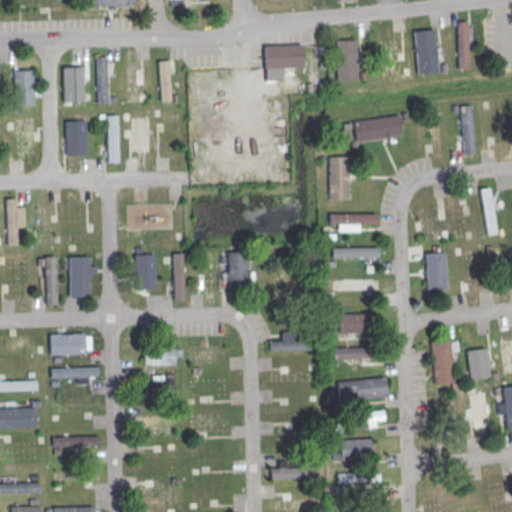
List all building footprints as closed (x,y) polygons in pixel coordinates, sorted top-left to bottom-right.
[(467,69),(467,21),(456,21),(456,69),(467,69)] [(416,74),(437,72),(432,28),(412,30),(416,74)] [(355,39),(335,39),(335,79),(355,79),(355,39)] [(380,40),(380,74),(398,74),(398,40),(380,40)] [(263,45),(263,67),(301,67),(301,45),(263,45)] [(125,101),(135,101),(135,53),(125,53),(125,101)] [(105,56),(95,56),(95,103),(105,103),(105,56)] [(159,101),(169,100),(167,60),(157,60),(159,101)] [(33,70),(12,70),(12,106),(33,106),(33,70)] [(471,105),(460,105),(462,153),(473,153),(471,105)] [(116,162),(116,114),(105,114),(105,162),(116,162)] [(400,136),(397,115),(351,121),(353,141),(400,136)] [(14,154),(34,154),(34,116),(14,116),(14,154)] [(149,150),(149,116),(129,116),(129,150),(149,150)] [(327,199),(347,199),(347,156),(327,156),(327,199)] [(478,188),(486,234),(497,233),(489,186),(478,188)] [(16,244),(16,198),(5,198),(5,244),(16,244)] [(419,239),(440,239),(440,219),(445,219),(445,209),(419,209),(419,239)] [(357,231),(357,222),(375,222),(375,213),(328,213),(328,222),(337,222),(337,231),(357,231)] [(377,246),(330,246),(330,257),(377,257),(377,246)] [(508,247),(495,247),(495,293),(508,293),(508,247)] [(463,250),(465,264),(456,265),(461,297),(478,294),(472,248),(463,250)] [(213,251),(203,251),(203,298),(213,298),(213,251)] [(245,284),(245,251),(226,251),(226,284),(245,284)] [(444,251),(424,251),(424,289),(444,289),(444,251)] [(171,300),(182,300),(182,252),(171,252),(171,300)] [(88,296),(88,275),(93,275),(93,265),(87,265),(87,255),(67,255),(67,296),(88,296)] [(55,256),(38,256),(38,266),(44,266),(44,303),(55,303),(55,256)] [(366,312),(336,312),(336,332),(366,332),(366,312)] [(88,354),(88,333),(48,333),(48,354),(88,354)] [(267,350),(308,350),(308,333),(278,333),(278,341),(267,341),(267,350)] [(511,359),(511,337),(500,338),(500,360),(511,359)] [(430,341),(433,383),(454,381),(451,339),(430,341)] [(225,345),(187,345),(187,363),(225,363),(225,345)] [(330,359),(341,359),(341,364),(369,364),(369,346),(330,346),(330,359)] [(466,349),(469,378),(488,376),(485,347),(466,349)] [(141,365),(174,365),(174,348),(141,348),(141,365)] [(315,381),(315,371),(289,371),(289,365),(278,365),(278,373),(268,373),(268,382),(315,381)] [(49,366),(49,375),(72,375),(72,382),(86,382),(86,375),(96,375),(96,366),(49,366)] [(385,397),(384,377),(336,380),(337,400),(385,397)] [(0,379),(0,390),(34,390),(34,379),(0,379)] [(172,388),(172,380),(156,381),(156,389),(172,388)] [(511,427),(511,384),(502,386),(504,402),(497,403),(499,413),(504,412),(506,429),(511,427)] [(472,427),(490,423),(484,391),(465,395),(472,427)] [(445,396),(447,441),(459,440),(456,395),(445,396)] [(0,426),(34,426),(34,407),(0,407),(0,426)] [(225,412),(188,412),(188,431),(225,431),(225,412)] [(382,422),(382,412),(343,412),(343,422),(382,422)] [(174,433),(174,414),(140,414),(140,433),(174,433)] [(50,445),(97,445),(97,435),(50,435),(50,445)] [(370,439),(339,437),(338,457),(369,458),(370,439)] [(317,465),(277,465),(277,466),(270,466),(270,478),(317,478),(317,465)] [(99,470),(50,470),(50,481),(99,481),(99,470)] [(378,483),(378,472),(335,472),(335,483),(378,483)] [(179,502),(179,480),(141,480),(141,502),(179,502)] [(0,481),(0,492),(38,493),(38,481),(0,481)] [(272,508),(316,508),(316,499),(294,499),(294,492),(281,492),(281,499),(272,499),(272,508)] [(423,495),(423,511),(443,511),(443,495),(423,495)]
